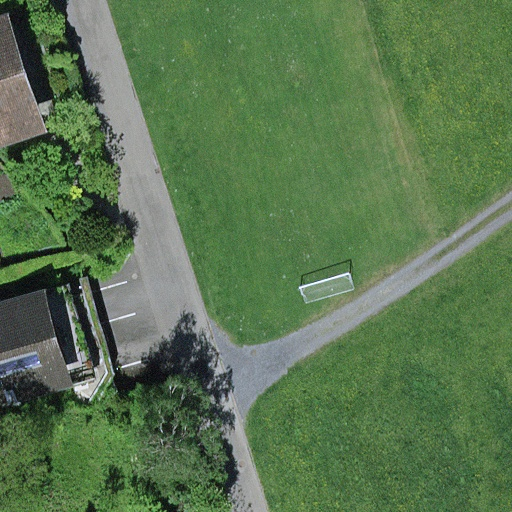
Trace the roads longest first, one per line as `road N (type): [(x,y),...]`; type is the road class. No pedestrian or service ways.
road 1 (residential): [(254,511),(94,0)]
road 2 (track): [(511,207),(277,361),(216,379)]
